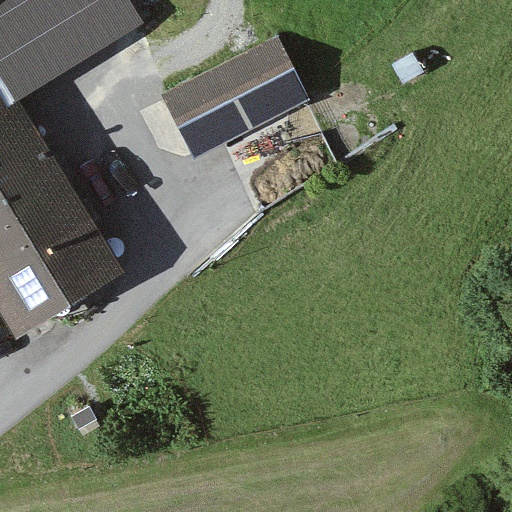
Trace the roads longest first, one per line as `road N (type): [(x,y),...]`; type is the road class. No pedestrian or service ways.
road 1 (track): [(186,202),(141,310),(0,438)]
road 2 (track): [(186,202),(97,111),(27,0)]
